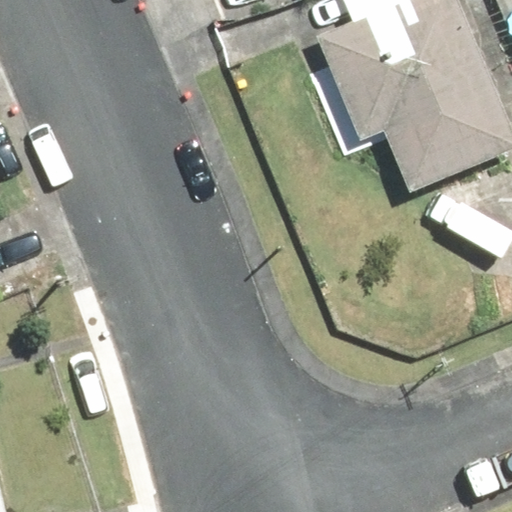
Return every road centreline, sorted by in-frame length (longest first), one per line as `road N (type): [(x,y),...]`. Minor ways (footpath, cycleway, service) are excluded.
road 1 (residential): [(246,511),(207,336),(62,0)]
road 2 (residential): [(511,416),(274,511)]
